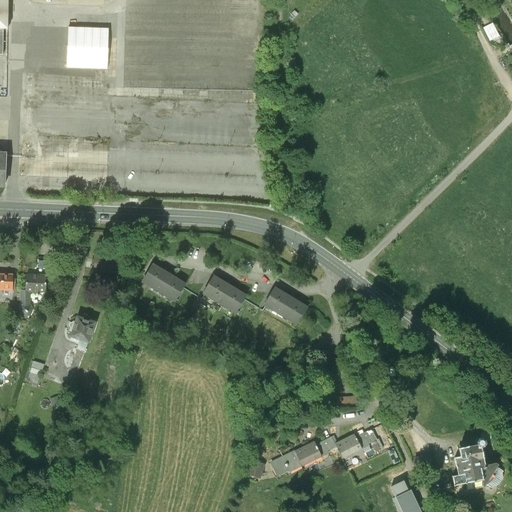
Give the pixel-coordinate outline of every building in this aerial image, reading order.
[(93,259),(92,274),(108,275),(109,260),(93,259)] [(151,265),(139,285),(172,304),(183,284),(151,265)] [(0,292),(12,293),(13,277),(0,276),(0,292)] [(212,276),(201,295),(234,315),(245,296),(212,276)] [(48,296),(49,280),(32,279),(31,294),(25,294),(25,306),(35,307),(35,295),(48,296)] [(273,288),(262,308),(294,326),(305,307),(273,288)] [(89,346),(96,325),(76,320),(69,344),(78,347),(79,343),(89,346)] [(329,396),(326,407),(333,410),(338,411),(344,411),(352,410),(359,409),(356,397),(352,397),(348,398),(342,398),(336,398),(329,396)] [(372,430),(356,438),(362,451),(370,447),(368,444),(376,440),(372,430)] [(354,436),(335,445),(338,451),(342,460),(362,451),(356,438),(354,436)] [(331,438),(316,445),(323,458),(338,451),(335,445),(331,438)] [(455,485),(482,480),(483,487),(491,481),(496,474),(498,465),(495,464),(484,466),(481,449),(484,449),(486,445),(485,441),(481,439),(477,440),(475,443),(475,446),(459,449),(461,458),(456,459),(459,477),(454,478),(455,485)] [(302,468),(323,458),(316,445),(315,443),(294,453),(302,468)] [(278,479),(302,468),(294,453),(270,464),(278,479)] [(259,480),(264,466),(253,462),(247,475),(259,480)]
